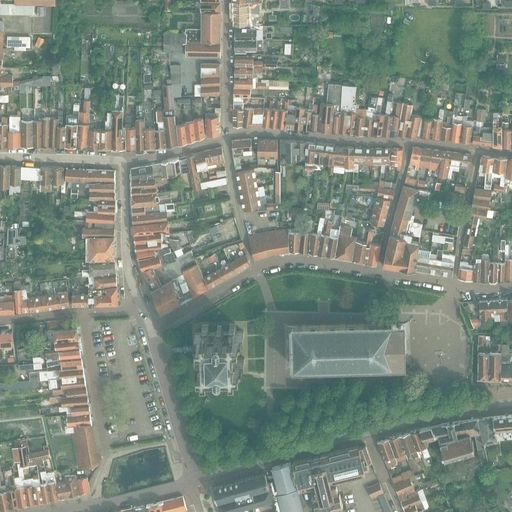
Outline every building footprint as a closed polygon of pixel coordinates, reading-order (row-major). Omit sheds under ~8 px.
[(220,11),(220,0),(200,0),(200,10),(202,10),(220,11)] [(246,24),(272,24),(272,21),(259,21),(259,18),(250,18),(250,1),(244,1),(232,1),(233,24),(246,24)] [(34,5),(14,4),(1,4),(0,4),(0,13),(34,14),(34,5)] [(220,26),(220,11),(202,10),(202,25),(220,26)] [(306,24),(318,24),(318,23),(319,23),(320,14),(303,13),(302,22),(306,22),(306,24)] [(235,39),(262,39),(262,29),(264,29),(264,27),(267,27),(267,25),(273,25),(272,24),(246,24),(233,24),(233,25),(235,25),(235,39)] [(317,36),(318,24),(306,24),(306,25),(315,25),(314,36),(317,36)] [(220,26),(202,25),(202,31),(195,31),(194,25),(186,25),(186,33),(186,41),(220,41),(220,26)] [(33,26),(31,37),(38,38),(41,27),(33,26)] [(164,52),(175,52),(175,33),(164,33),(164,52)] [(7,46),(30,47),(30,36),(7,36),(7,46)] [(262,39),(235,39),(234,52),(247,53),(247,50),(256,50),(256,49),(262,49),(262,39)] [(220,56),(220,41),(186,41),(186,51),(186,56),(220,56)] [(234,66),(262,66),(262,61),(261,61),(253,61),(253,55),(234,55),(234,66)] [(51,73),(57,75),(59,63),(54,62),(51,73)] [(141,64),(140,87),(148,87),(148,64),(141,64)] [(263,66),(262,66),(234,66),(234,76),(256,76),(263,76),(263,66)] [(13,75),(8,75),(3,75),(3,76),(1,76),(1,75),(0,74),(0,84),(1,84),(1,86),(20,85),(20,82),(20,81),(13,81),(13,75)] [(201,87),(219,85),(219,76),(201,77),(201,85),(201,87)] [(256,81),(256,76),(234,76),(234,86),(250,87),(287,88),(287,80),(269,80),(261,79),(261,81),(256,81)] [(371,91),(379,91),(379,81),(371,80),(371,91)] [(331,132),(335,84),(328,83),(326,103),(321,103),(319,114),(318,130),(331,132)] [(453,83),(451,93),(458,95),(460,84),(453,83)] [(125,84),(123,91),(130,93),(131,86),(125,84)] [(181,96),(181,90),(173,90),(172,84),(163,85),(165,108),(167,108),(168,115),(163,116),(166,147),(178,146),(175,124),(173,97),(181,96)] [(338,132),(342,84),(335,84),(331,132),(332,132),(338,132)] [(346,133),(350,85),(342,84),(338,132),(346,133)] [(201,87),(201,95),(219,94),(219,85),(201,87)] [(353,134),(356,104),(354,104),(356,86),(350,85),(346,133),(353,134)] [(250,87),(234,86),(233,96),(250,97),(250,87)] [(437,96),(438,89),(430,87),(428,97),(436,98),(436,96),(437,96)] [(438,89),(437,96),(446,98),(447,90),(438,89)] [(390,136),(393,116),(388,115),(388,113),(390,114),(393,94),(388,93),(387,98),(386,115),(382,135),(390,136)] [(113,94),(112,149),(125,149),(126,149),(126,137),(122,137),(123,96),(118,96),(118,94),(113,94)] [(372,135),(378,96),(372,95),(371,97),(369,97),(368,109),(366,109),(365,114),(363,134),(372,135)] [(243,96),(234,96),(233,126),(242,126),(243,96)] [(310,130),(314,104),(314,96),(310,96),(308,108),(305,107),(302,129),(310,130)] [(382,135),(386,115),(381,114),(383,97),(378,96),(372,135),(382,135)] [(88,148),(90,106),(90,105),(90,100),(84,99),(84,111),(79,111),(77,147),(88,148)] [(272,107),(273,100),(270,100),(269,107),(264,107),(262,126),(270,126),(272,107)] [(279,108),(280,108),(280,100),(277,100),(277,108),(272,107),(270,126),(277,127),(279,108)] [(285,128),(287,108),(288,101),(285,100),(284,108),(280,108),(279,108),(277,127),(284,127),(285,128)] [(398,136),(403,102),(398,101),(396,114),(398,114),(398,116),(393,116),(390,136),(398,136)] [(405,136),(410,114),(412,104),(403,102),(398,136),(405,136)] [(66,116),(65,147),(77,147),(79,111),(79,104),(73,104),(73,116),(66,116)] [(318,130),(319,114),(316,113),(317,104),(314,104),(310,130),(318,130)] [(365,114),(366,109),(358,108),(359,104),(356,104),(353,134),(363,134),(365,114)] [(100,149),(101,129),(94,129),(94,114),(94,106),(90,106),(88,148),(100,149)] [(302,129),(305,107),(296,106),(296,109),(294,128),(302,129)] [(450,140),(454,106),(453,106),(453,111),(448,110),(447,122),(442,122),(440,139),(450,140)] [(460,141),(462,122),(456,121),(457,115),(459,115),(460,107),(454,106),(450,140),(460,141)] [(205,113),(207,135),(220,134),(218,115),(220,115),(220,107),(215,107),(215,113),(205,113)] [(262,126),(264,107),(253,108),(243,107),(242,126),(251,126),(262,126)] [(476,120),(485,121),(486,108),(477,107),(476,120)] [(294,128),(296,109),(287,108),(285,128),(294,128)] [(440,139),(442,122),(444,109),(439,108),(438,116),(440,117),(439,119),(432,118),(430,138),(440,139)] [(511,147),(511,133),(511,129),(507,129),(508,122),(505,122),(506,108),(502,108),(502,126),(502,146),(511,147)] [(65,147),(66,126),(62,126),(63,110),(58,110),(58,118),(57,146),(65,147)] [(166,147),(163,116),(163,110),(157,111),(158,117),(158,129),(155,129),(156,148),(166,147)] [(21,146),(20,121),(20,111),(18,111),(18,116),(10,116),(10,131),(7,131),(7,147),(21,146)] [(112,149),(112,112),(107,111),(107,116),(107,123),(107,128),(101,128),(101,129),(100,149),(112,149)] [(502,146),(502,126),(498,125),(498,117),(498,111),(493,111),(493,128),(492,133),(493,145),(502,146)] [(416,136),(421,116),(410,114),(405,136),(416,136)] [(463,115),(462,122),(460,141),(470,142),(473,121),(467,120),(467,115),(463,115)] [(430,138),(432,118),(421,116),(416,136),(420,137),(430,138)] [(136,149),(136,127),(131,127),(132,117),(126,117),(126,127),(126,149),(136,149)] [(156,148),(155,129),(155,128),(150,128),(149,118),(144,118),(145,119),(145,148),(156,148)] [(193,120),(196,139),(205,136),(203,118),(193,119),(193,120)] [(50,119),(49,146),(56,146),(57,120),(50,119)] [(136,149),(145,148),(145,119),(136,120),(136,127),(136,149)] [(187,142),(196,139),(193,120),(185,121),(185,123),(187,142)] [(21,146),(33,146),(33,121),(20,121),(21,146)] [(42,121),(33,121),(33,146),(42,146),(42,121)] [(178,146),(187,142),(185,123),(176,124),(178,146)] [(492,133),(493,128),(484,127),(479,127),(479,129),(478,129),(478,131),(473,131),(472,143),(493,145),(492,133)] [(258,138),(257,156),(267,156),(267,138),(258,138)] [(267,138),(267,156),(277,156),(277,139),(267,138)] [(251,139),(232,140),(232,143),(233,153),(235,166),(235,169),(241,168),(241,165),(239,156),(243,155),(243,150),(251,150),(251,139)] [(305,159),(306,142),(297,141),(280,139),(280,153),(280,165),(286,165),(286,161),(296,162),(296,158),(305,159)] [(315,169),(315,143),(306,142),(305,159),(305,162),(305,169),(314,170),(314,169),(315,169)] [(324,164),(325,144),(315,143),(315,169),(324,170),(324,164)] [(334,163),(334,145),(325,144),(324,164),(329,164),(328,174),(333,174),(333,166),(334,163)] [(344,163),(344,146),(334,145),(334,163),(333,166),(344,167),(344,163)] [(353,168),(354,147),(344,146),(344,163),(344,167),(353,168)] [(419,163),(423,148),(413,146),(409,161),(409,163),(416,164),(415,169),(418,170),(419,166),(419,163)] [(213,149),(216,164),(224,162),(221,147),(213,149)] [(362,164),(363,147),(354,147),(353,168),(353,171),(358,171),(358,164),(362,164)] [(372,164),(373,148),(363,147),(362,164),(372,164)] [(381,165),(382,148),(373,148),(372,164),(381,165)] [(391,165),(391,148),(382,148),(381,165),(380,171),(384,172),(385,165),(391,165)] [(391,148),(391,165),(397,165),(397,170),(399,170),(400,165),(402,149),(391,148)] [(428,167),(432,149),(423,148),(419,163),(419,166),(428,167)] [(207,165),(216,164),(213,149),(204,151),(207,165)] [(437,176),(442,150),(432,149),(428,167),(428,169),(435,170),(434,176),(437,176)] [(449,167),(452,152),(442,150),(437,176),(447,177),(449,167)] [(207,168),(207,165),(204,151),(195,153),(198,170),(207,168)] [(458,170),(461,153),(452,152),(449,167),(447,177),(451,178),(452,170),(458,170)] [(200,183),(200,182),(198,170),(195,153),(187,156),(190,171),(192,184),(200,183)] [(461,153),(458,170),(464,171),(464,175),(467,176),(471,154),(461,153)] [(491,171),(493,156),(480,155),(477,169),(485,170),(484,187),(491,187),(492,176),(491,171)] [(181,173),(190,171),(187,156),(162,163),(162,171),(163,176),(168,176),(172,176),(180,171),(181,173)] [(502,191),(506,157),(493,156),(491,171),(492,176),(500,177),(499,184),(494,183),(493,189),(502,191)] [(511,183),(511,158),(506,157),(502,191),(502,192),(503,192),(502,194),(507,195),(509,183),(511,183)] [(0,187),(10,188),(11,165),(0,165),(0,172),(0,187)] [(20,191),(21,179),(21,166),(11,165),(10,188),(10,195),(13,195),(13,191),(20,191)] [(163,176),(162,171),(153,172),(152,165),(131,168),(130,178),(163,176)] [(33,180),(33,167),(21,166),(21,179),(33,180)] [(51,184),(52,183),(52,168),(41,167),(33,167),(33,180),(41,180),(40,191),(51,192),(51,184)] [(52,168),(52,183),(62,184),(62,192),(65,192),(65,182),(64,182),(64,168),(52,168)] [(84,181),(85,170),(84,170),(84,169),(66,168),(65,180),(73,180),(84,181)] [(253,168),(236,171),(238,180),(255,177),(253,168)] [(96,183),(96,170),(85,170),(84,181),(73,180),(71,188),(78,189),(86,189),(86,186),(86,184),(94,184),(94,183),(96,183)] [(101,182),(115,183),(115,171),(96,170),(96,183),(101,182)] [(131,186),(156,185),(157,182),(158,182),(158,183),(169,182),(168,176),(163,176),(130,178),(131,186)] [(200,183),(201,189),(227,184),(226,177),(200,182),(200,183)] [(255,177),(238,180),(240,189),(256,185),(255,177)] [(404,183),(414,186),(416,180),(406,177),(404,183)] [(115,192),(115,183),(101,182),(96,183),(94,183),(94,184),(86,184),(86,186),(90,187),(89,190),(97,190),(97,191),(115,192)] [(454,191),(464,193),(466,185),(455,184),(454,191)] [(131,194),(157,192),(156,186),(156,185),(131,186),(131,194)] [(256,185),(240,189),(241,197),(258,194),(256,185)] [(415,269),(419,249),(420,236),(420,231),(421,230),(457,236),(458,230),(422,224),(412,221),(414,215),(411,214),(416,195),(429,198),(430,191),(418,189),(403,185),(395,214),(386,251),(382,265),(415,269)] [(394,189),(384,187),(380,186),(364,186),(364,190),(375,191),(376,189),(378,189),(377,195),(391,198),(394,189)] [(502,191),(493,189),(474,186),(473,196),(489,199),(497,200),(501,201),(502,198),(495,197),(496,191),(502,192),(502,191)] [(115,200),(115,192),(97,191),(97,190),(89,190),(89,200),(99,200),(115,200)] [(132,205),(159,202),(158,198),(171,197),(170,191),(157,192),(131,194),(132,205)] [(447,201),(463,204),(464,195),(445,191),(445,193),(448,194),(447,201)] [(258,194),(241,197),(244,209),(257,207),(258,210),(281,209),(281,203),(279,203),(274,203),(272,202),(260,203),(258,194)] [(372,209),(386,213),(389,200),(376,196),(372,209)] [(496,205),(497,200),(489,199),(473,196),(471,206),(488,208),(489,203),(492,203),(491,204),(496,205)] [(234,210),(231,197),(218,200),(222,213),(234,210)] [(336,210),(339,202),(339,200),(331,199),(330,207),(334,208),(334,210),(333,210),(336,210)] [(166,212),(165,203),(159,204),(159,202),(132,205),(133,215),(166,212)] [(493,210),(488,208),(471,206),(469,215),(478,217),(480,218),(485,219),(491,220),(493,210)] [(288,216),(300,217),(300,208),(288,208),(288,216)] [(382,225),(386,213),(372,209),(369,221),(366,220),(365,226),(370,227),(370,226),(376,228),(377,224),(382,225)] [(115,213),(93,211),(87,211),(76,211),(75,215),(77,215),(77,214),(85,215),(87,214),(86,220),(92,221),(95,221),(113,221),(115,222),(115,213)] [(133,224),(167,221),(166,212),(133,215),(133,224)] [(477,228),(480,218),(478,217),(469,215),(467,225),(476,227),(477,228)] [(317,254),(321,234),(324,218),(320,217),(317,232),(317,234),(311,233),(310,233),(309,252),(317,254)] [(310,233),(311,233),(311,219),(304,218),(304,221),(300,220),(300,224),(299,232),(300,232),(298,251),(309,252),(310,233)] [(92,221),(86,220),(85,228),(82,228),(82,236),(89,236),(89,244),(114,244),(114,229),(94,228),(92,228),(92,221)] [(114,229),(115,222),(113,221),(95,221),(94,228),(114,229)] [(134,234),(161,231),(169,230),(168,221),(167,221),(133,224),(134,234)] [(326,255),(329,235),(331,229),(332,221),(327,221),(327,226),(325,235),(321,234),(317,254),(326,255)] [(299,232),(300,224),(295,223),(295,228),(288,228),(290,251),(298,251),(300,232),(299,232)] [(476,236),(477,228),(476,227),(467,225),(465,234),(476,236)] [(352,259),(355,240),(356,237),(350,236),(352,228),(339,226),(339,230),(338,230),(337,237),(338,237),(335,256),(352,259)] [(280,253),(290,251),(288,228),(283,229),(268,231),(267,232),(271,254),(271,255),(280,253)] [(337,237),(338,230),(335,229),(333,236),(329,235),(326,255),(335,256),(338,237),(337,237)] [(154,249),(155,249),(163,248),(162,247),(168,246),(167,243),(165,243),(161,243),(161,241),(162,241),(161,231),(134,234),(136,251),(154,249)] [(369,247),(367,262),(376,265),(381,245),(370,242),(372,232),(368,231),(365,243),(365,246),(369,247)] [(255,259),(271,254),(267,232),(252,235),(249,236),(255,259)] [(432,240),(444,242),(445,236),(433,234),(432,240)] [(474,244),(476,236),(465,234),(463,245),(472,246),(472,244),(474,244)] [(504,261),(504,245),(504,237),(501,237),(500,260),(498,260),(498,261),(497,261),(497,280),(506,280),(506,261),(504,261)] [(365,246),(365,243),(355,240),(352,259),(367,262),(369,247),(365,246)] [(90,259),(115,258),(114,244),(89,244),(89,259),(90,259)] [(498,261),(498,260),(499,244),(493,244),(493,261),(489,261),(489,280),(497,280),(497,261),(498,261)] [(159,256),(171,251),(170,247),(155,251),(155,249),(154,249),(136,251),(138,261),(159,256)] [(481,280),(482,255),(472,254),(472,249),(463,248),(462,253),(471,254),(471,259),(474,259),(474,264),(473,279),(481,280)] [(430,257),(430,253),(431,251),(419,249),(415,269),(428,272),(430,257)] [(439,274),(441,259),(442,253),(443,250),(438,249),(437,254),(430,253),(430,257),(428,272),(439,274)] [(164,263),(177,257),(174,250),(171,251),(159,256),(138,261),(142,270),(153,267),(164,263)] [(173,273),(197,262),(194,257),(191,250),(177,257),(164,263),(153,267),(162,285),(175,278),(173,273)] [(441,259),(439,274),(440,274),(452,276),(454,261),(455,255),(442,253),(441,259)] [(489,261),(489,258),(489,255),(487,254),(483,253),(482,255),(481,280),(489,280),(489,261)] [(230,263),(236,272),(249,264),(246,254),(230,263)] [(91,274),(116,272),(115,258),(90,259),(90,269),(83,270),(83,272),(81,272),(77,272),(77,277),(89,276),(92,276),(91,274)] [(473,279),(474,264),(468,264),(468,261),(460,261),(459,268),(459,277),(473,279)] [(209,287),(204,277),(200,268),(197,262),(173,273),(175,278),(162,285),(159,287),(152,290),(161,314),(161,315),(193,297),(209,287)] [(222,280),(236,272),(230,263),(217,270),(222,280)] [(159,287),(162,285),(153,267),(142,270),(149,283),(157,279),(159,287)] [(209,287),(222,280),(217,270),(204,277),(209,287)] [(96,288),(118,287),(116,272),(91,274),(92,276),(89,276),(89,283),(88,283),(89,288),(94,288),(96,288)] [(21,282),(14,282),(14,290),(14,295),(14,301),(14,313),(15,313),(22,312),(21,285),(21,282)] [(30,311),(26,290),(25,285),(21,285),(22,312),(30,311)] [(94,288),(89,288),(89,289),(89,294),(89,305),(118,304),(118,287),(96,288),(94,288)] [(54,294),(56,307),(69,306),(67,292),(54,294)] [(43,309),(56,307),(54,294),(42,296),(43,309)] [(72,305),(89,305),(89,294),(72,294),(72,305)] [(14,301),(14,295),(0,295),(0,313),(14,313),(14,301)] [(30,311),(43,309),(42,296),(29,298),(30,311)] [(499,320),(506,319),(506,310),(507,310),(507,300),(489,301),(490,311),(494,311),(494,314),(498,314),(499,320)] [(494,317),(494,314),(494,311),(490,311),(489,301),(479,301),(480,318),(494,317)] [(463,307),(466,314),(471,311),(468,305),(463,307)] [(47,341),(78,338),(76,327),(61,328),(60,320),(47,321),(48,330),(45,330),(47,341)] [(402,323),(391,324),(391,323),(386,323),(386,324),(383,324),(383,323),(378,323),(378,324),(365,324),(358,324),(358,325),(345,325),(345,324),(339,324),(339,325),(326,325),(319,325),(319,326),(306,326),(306,325),(301,326),(298,326),(293,326),(293,327),(291,327),(292,367),(294,367),(294,368),(298,368),(298,367),(303,367),(308,367),(321,366),(321,367),(327,367),(327,366),(340,366),(346,366),(346,365),(359,365),(359,366),(366,366),(366,365),(379,364),(379,365),(384,365),(384,364),(388,364),(388,365),(393,365),(393,364),(403,363),(402,323)] [(244,331),(237,332),(236,330),(236,324),(229,324),(230,330),(228,332),(224,332),(222,329),(222,325),(217,325),(217,330),(215,332),(209,332),(208,331),(208,324),(202,325),(202,331),(201,333),(194,333),(195,339),(198,339),(198,340),(200,341),(201,341),(202,342),(203,343),(204,343),(204,347),(203,347),(203,349),(203,350),(205,350),(205,355),(203,355),(203,357),(202,357),(202,358),(201,359),(199,359),(198,359),(195,360),(195,366),(202,366),(203,367),(203,373),(210,373),(209,367),(210,365),(216,365),(218,368),(218,372),(223,371),(223,367),(225,365),(230,365),(231,366),(231,373),(237,372),(237,366),(238,364),(245,364),(245,358),(236,358),(236,355),(235,354),(232,354),(232,342),(234,342),(235,340),(235,338),(244,337),(244,331)] [(12,333),(1,334),(1,345),(13,345),(12,333)] [(489,378),(489,352),(490,344),(485,344),(485,340),(490,340),(490,335),(478,335),(478,344),(478,377),(489,378)] [(46,351),(80,347),(78,338),(47,341),(34,343),(35,348),(41,347),(41,348),(40,348),(40,351),(46,351)] [(501,352),(502,344),(496,343),(495,352),(489,352),(489,378),(500,378),(501,352)] [(511,378),(511,348),(509,348),(509,346),(507,344),(502,344),(501,352),(500,378),(511,378)] [(59,358),(81,356),(80,347),(46,351),(40,351),(41,356),(32,357),(33,363),(42,362),(43,362),(43,357),(47,356),(47,360),(46,360),(46,361),(54,359),(59,358)] [(81,356),(59,358),(61,369),(83,367),(81,356)] [(85,376),(83,367),(61,369),(48,371),(48,370),(40,371),(40,372),(34,372),(31,375),(31,381),(48,379),(49,379),(85,376)] [(85,376),(49,379),(49,380),(49,388),(53,388),(86,385),(85,376)] [(67,396),(88,394),(86,385),(53,388),(53,389),(54,394),(65,393),(64,390),(67,390),(67,396)] [(62,406),(89,403),(88,394),(67,396),(46,398),(46,402),(60,401),(62,400),(62,406)] [(72,414),(91,413),(89,403),(62,406),(59,406),(59,411),(72,409),(72,414)] [(68,425),(92,423),(91,413),(72,414),(67,414),(68,425)] [(511,414),(489,417),(490,426),(494,426),(494,429),(511,427),(511,414)] [(484,443),(496,440),(494,429),(494,426),(490,426),(489,417),(477,418),(479,428),(480,427),(484,443)] [(489,465),(484,443),(480,427),(479,428),(477,418),(420,429),(425,444),(429,442),(427,439),(432,438),(433,441),(439,439),(444,458),(474,450),(470,435),(475,435),(481,465),(484,464),(485,469),(489,468),(489,465)] [(92,423),(68,425),(65,425),(66,432),(73,432),(79,468),(89,464),(92,470),(99,464),(98,461),(101,459),(97,451),(92,423)] [(425,446),(425,444),(420,429),(410,432),(416,450),(417,449),(421,448),(424,457),(429,455),(425,446)] [(420,458),(417,449),(416,450),(410,432),(399,435),(406,452),(411,451),(415,460),(420,458)] [(399,435),(389,438),(395,456),(401,454),(405,464),(409,463),(406,452),(399,435)] [(398,464),(397,461),(395,456),(389,438),(378,441),(388,468),(398,464)] [(295,473),(296,480),(299,489),(299,491),(315,487),(316,489),(314,490),(316,496),(317,496),(318,498),(312,499),(315,511),(343,511),(343,510),(342,511),(341,508),(342,507),(339,493),(333,494),(333,492),(337,491),(336,484),(331,486),(330,483),(366,474),(365,471),(369,470),(367,462),(371,461),(365,445),(359,447),(359,446),(320,455),(320,456),(312,458),(312,457),(292,462),(295,473)] [(29,466),(28,461),(26,446),(18,447),(20,463),(17,463),(19,476),(15,477),(20,506),(28,504),(23,478),(23,476),(24,476),(23,468),(29,467),(29,466)] [(36,460),(44,458),(50,457),(49,449),(28,453),(30,461),(36,460)] [(71,457),(60,459),(61,467),(73,465),(71,457)] [(275,479),(268,481),(274,501),(277,511),(278,511),(304,511),(298,489),(299,489),(296,480),(295,473),(294,473),(291,465),(290,462),(272,467),(273,470),(272,470),(275,479)] [(411,469),(401,472),(402,474),(403,479),(409,477),(413,476),(411,469)] [(48,482),(46,472),(46,470),(41,471),(43,483),(40,483),(44,501),(51,500),(48,482)] [(432,470),(425,472),(426,479),(434,477),(432,470)] [(60,498),(57,483),(56,476),(54,471),(46,472),(48,482),(51,500),(60,498)] [(212,487),(218,511),(235,511),(274,501),(268,481),(266,472),(212,487)] [(44,501),(40,483),(39,476),(39,474),(33,475),(34,477),(31,477),(35,503),(44,501)] [(394,484),(403,479),(402,474),(392,478),(394,484)] [(80,494),(77,478),(76,475),(65,475),(66,480),(57,483),(60,498),(70,496),(80,494)] [(10,507),(7,490),(6,484),(1,485),(0,479),(0,476),(0,502),(1,509),(10,507)] [(20,506),(15,477),(15,476),(10,477),(12,489),(7,490),(10,507),(20,506)] [(77,478),(80,494),(90,491),(87,476),(77,478)] [(28,504),(35,503),(31,477),(31,478),(31,480),(27,481),(26,478),(23,478),(28,504)] [(398,493),(405,490),(413,487),(415,486),(414,484),(412,485),(409,477),(403,479),(394,484),(398,493)] [(367,487),(372,498),(383,493),(379,482),(367,487)] [(408,497),(407,494),(405,490),(398,493),(400,500),(408,497)] [(404,508),(421,501),(417,490),(407,494),(408,497),(400,500),(404,508)] [(146,505),(147,511),(174,511),(187,509),(183,496),(146,505)] [(405,511),(415,511),(422,509),(428,507),(429,505),(426,499),(421,501),(404,508),(405,511)]
